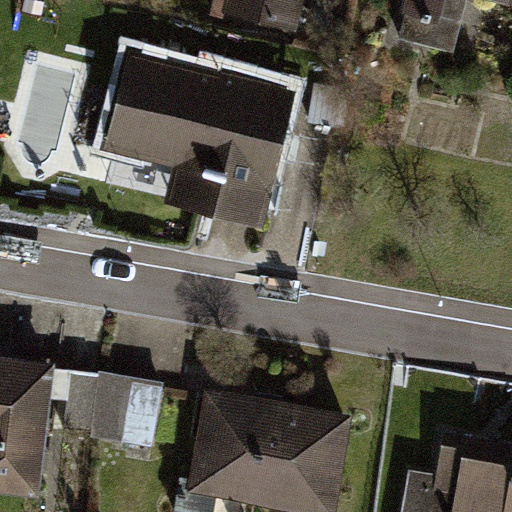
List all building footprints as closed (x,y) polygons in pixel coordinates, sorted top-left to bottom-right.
[(243,0),(245,25),(312,21),(310,0),(243,0)] [(389,0),(383,22),(486,51),(499,0),(389,0)] [(260,114),(108,74),(85,161),(238,201),(260,114)] [(42,371),(0,363),(0,486),(22,491),(42,371)] [(87,365),(80,433),(166,441),(173,374),(87,365)] [(324,511),(338,420),(178,397),(164,497),(268,511),(324,511)] [(511,511),(511,470),(435,452),(420,511),(511,511)]
